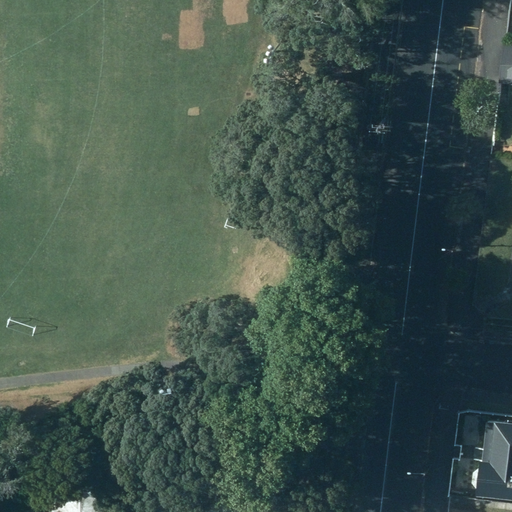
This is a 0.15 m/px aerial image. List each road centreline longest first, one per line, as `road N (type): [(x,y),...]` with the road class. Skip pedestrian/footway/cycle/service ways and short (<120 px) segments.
road 1 (tertiary): [(397,355),(443,0)]
road 2 (tertiary): [(379,511),(397,355)]
